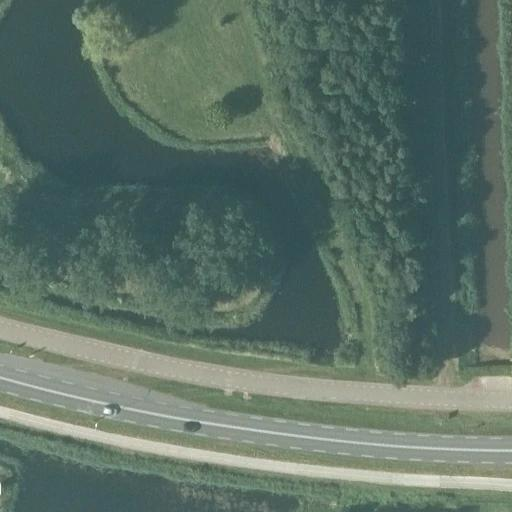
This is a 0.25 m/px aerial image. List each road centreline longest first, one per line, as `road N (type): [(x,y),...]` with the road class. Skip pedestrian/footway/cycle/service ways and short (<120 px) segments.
road 1 (unclassified): [(511,400),(255,382),(0,328)]
road 2 (primary): [(511,451),(247,430),(0,378)]
